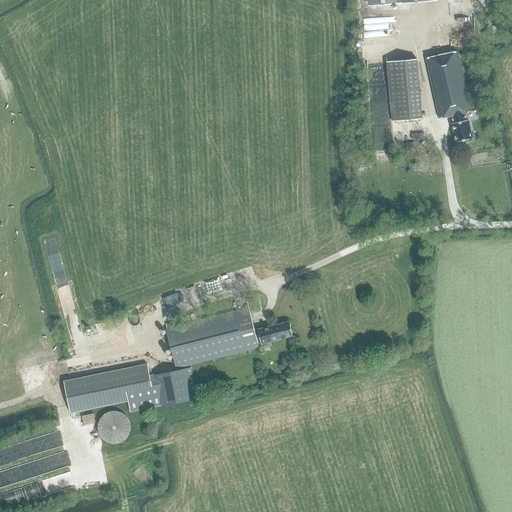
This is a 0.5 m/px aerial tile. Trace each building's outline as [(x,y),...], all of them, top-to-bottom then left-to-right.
[(470,112),(457,51),(426,58),(439,119),(451,116),(452,123),(451,123),(455,142),(472,138),(468,119),(466,120),(465,113),(470,112)] [(422,118),(416,59),(386,62),(392,121),(422,118)] [(261,311),(258,299),(247,301),(249,309),(166,330),(176,369),(259,348),(258,345),(292,336),(289,322),(260,330),(260,329),(254,331),(250,314),(261,311)] [(70,413),(128,402),(130,412),(191,400),(185,369),(150,377),(147,364),(63,381),(70,413)] [(116,412),(114,412),(111,412),(108,413),(106,414),(103,416),(101,418),(100,420),(99,422),(98,425),(98,428),(98,431),(99,433),(100,436),(101,438),(103,440),(106,442),(108,443),(111,444),(114,444),(117,444),(119,443),(122,442),(124,440),(126,438),(128,436),(129,433),(130,431),(130,428),(130,425),(128,420),(126,418),(124,416),(122,414),(119,413),(116,412)] [(10,464),(0,467),(0,465),(0,474),(12,471),(10,464)] [(0,500),(22,496),(19,483),(0,487),(0,500)]
